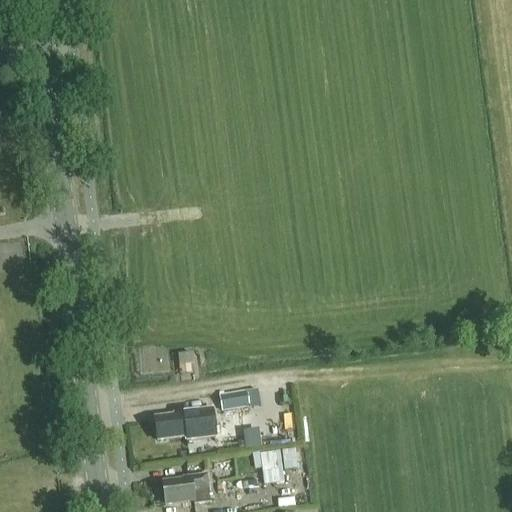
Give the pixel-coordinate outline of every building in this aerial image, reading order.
[(179,367),(194,365),(192,355),(178,357),(179,367)] [(246,393),(219,398),(222,413),(249,409),(246,393)] [(174,419),(155,421),(157,442),(185,438),(186,442),(216,438),(212,410),(174,415),(174,419)] [(303,467),(301,450),(288,451),(290,468),(303,467)] [(259,455),(264,487),(280,485),(275,453),(259,455)] [(193,507),(210,504),(208,492),(209,492),(207,477),(181,480),(180,483),(162,485),(165,506),(193,503),(193,507)]
